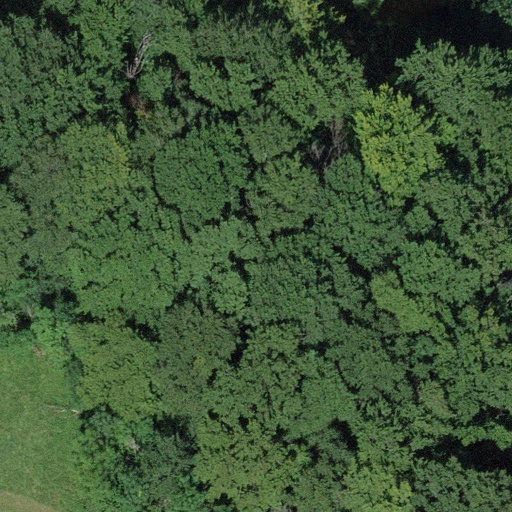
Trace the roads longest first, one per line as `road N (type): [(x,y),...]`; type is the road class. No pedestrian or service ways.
road 1 (track): [(511,284),(424,178),(310,100),(151,45),(0,34)]
road 2 (track): [(424,178),(381,0)]
